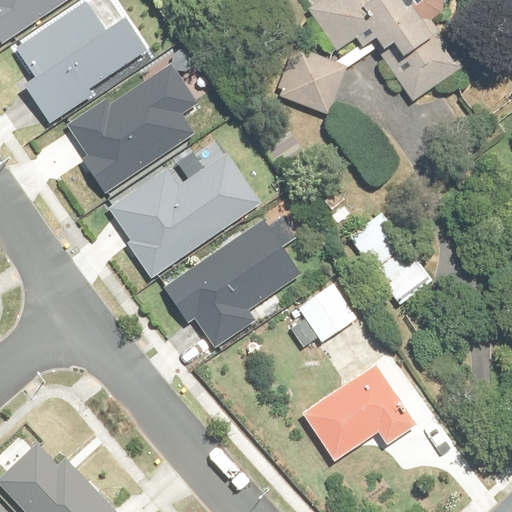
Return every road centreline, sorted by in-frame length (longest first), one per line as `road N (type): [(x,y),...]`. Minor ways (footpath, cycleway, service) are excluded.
road 1 (residential): [(250,511),(69,311)]
road 2 (residential): [(69,311),(0,207)]
